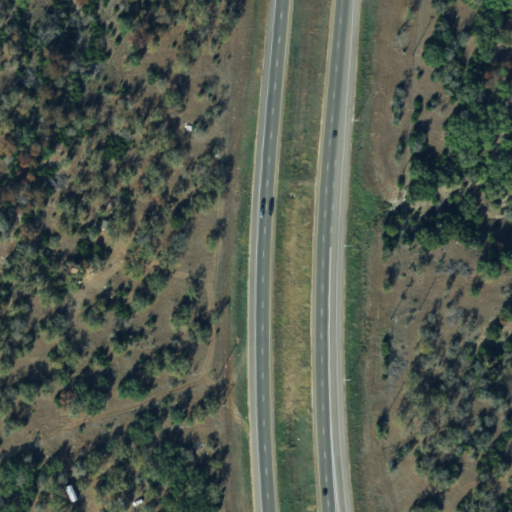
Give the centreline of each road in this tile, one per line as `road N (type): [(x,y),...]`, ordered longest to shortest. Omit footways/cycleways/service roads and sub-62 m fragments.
road 1 (motorway): [(326,511),(321,240),(340,0)]
road 2 (motorway): [(280,0),(263,225),(267,511)]
road 3 (motorway): [(343,511),(320,278)]
